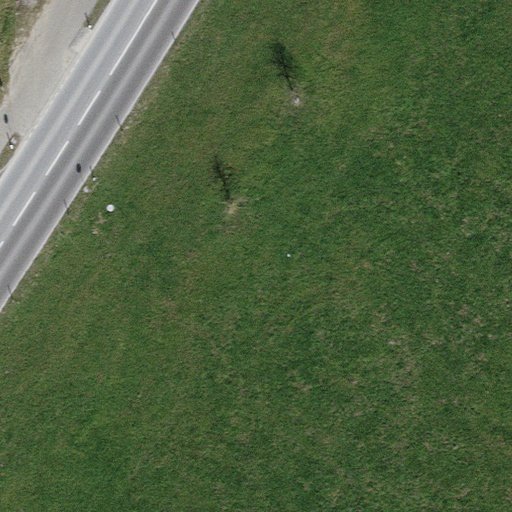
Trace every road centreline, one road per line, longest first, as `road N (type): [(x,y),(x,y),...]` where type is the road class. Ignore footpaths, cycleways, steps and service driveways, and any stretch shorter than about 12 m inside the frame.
road 1 (secondary): [(0,231),(151,0)]
road 2 (track): [(85,0),(0,128)]
